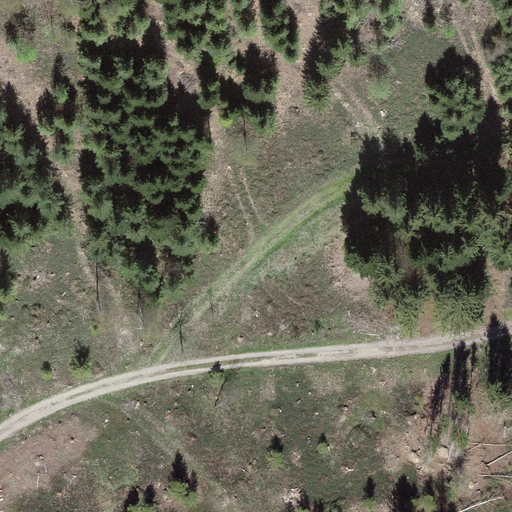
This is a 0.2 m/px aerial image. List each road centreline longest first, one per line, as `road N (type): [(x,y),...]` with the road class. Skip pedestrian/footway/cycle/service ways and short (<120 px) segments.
road 1 (track): [(86,394),(271,251),(434,88),(511,55)]
road 2 (track): [(0,434),(86,394),(410,353),(511,330)]
